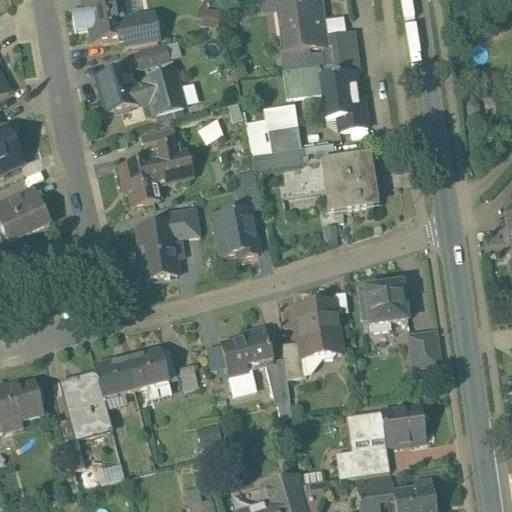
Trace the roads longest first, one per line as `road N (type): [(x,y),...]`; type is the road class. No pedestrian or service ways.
road 1 (residential): [(449,228),(272,288),(104,331)]
road 2 (residential): [(36,0),(104,331)]
road 3 (secondary): [(449,228),(493,511)]
road 4 (secondary): [(413,0),(449,228)]
